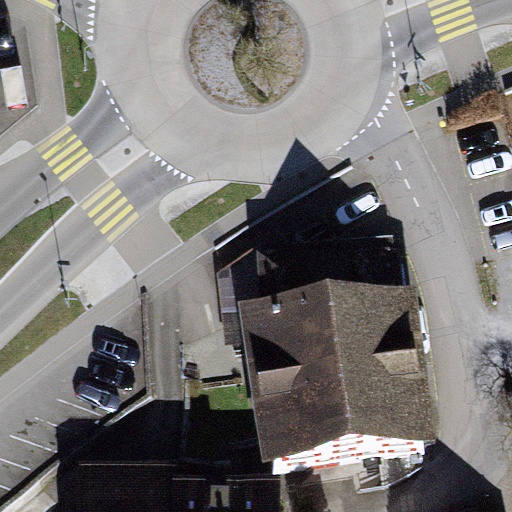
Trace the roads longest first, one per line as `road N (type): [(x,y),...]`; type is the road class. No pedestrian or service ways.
road 1 (unclassified): [(344,87),(384,136),(430,236),(493,437)]
road 2 (primary): [(0,313),(113,204),(205,147)]
road 3 (primary): [(145,69),(72,151),(0,207)]
road 4 (primary): [(350,53),(510,0)]
road 5 (primary): [(205,147),(246,155),(287,147),(322,123),(344,87)]
